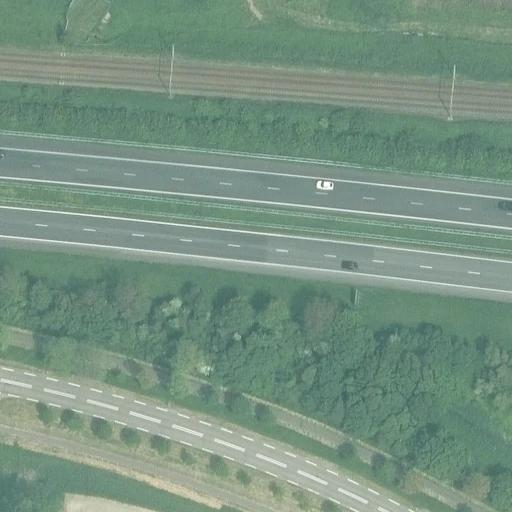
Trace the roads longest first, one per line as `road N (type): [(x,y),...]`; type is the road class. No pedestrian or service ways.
road 1 (motorway): [(0,221),(511,278)]
road 2 (motorway): [(511,214),(0,162)]
road 3 (secondary): [(371,511),(150,417),(0,380)]
